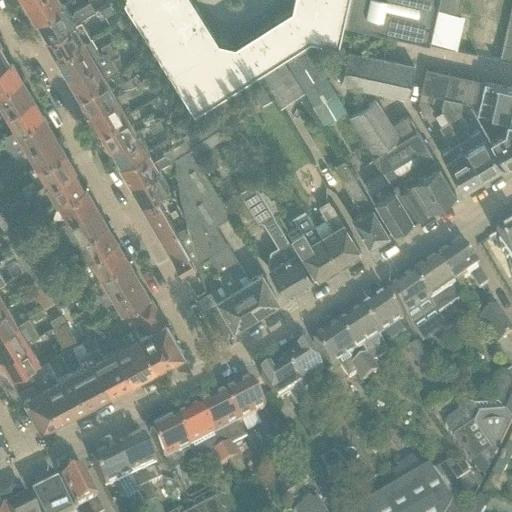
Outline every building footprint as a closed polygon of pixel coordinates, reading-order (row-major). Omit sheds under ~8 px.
[(29,0),(23,4),(34,22),(62,6),(58,0),(29,0)] [(122,0),(193,111),(307,37),(336,44),(346,0),(291,0),(290,7),(233,43),(216,39),(191,0),(122,0)] [(350,0),(344,25),(428,44),(437,0),(350,0)] [(461,0),(437,0),(428,44),(452,49),(460,15),(458,15),(461,0)] [(511,0),(499,60),(511,62),(511,0)] [(36,21),(46,38),(46,39),(78,20),(94,11),(89,1),(69,13),(64,4),(62,6),(34,22),(36,21)] [(111,2),(95,11),(100,19),(116,10),(111,2)] [(46,38),(44,39),(45,40),(55,57),(89,37),(78,20),(46,39),(46,38)] [(55,57),(65,75),(100,55),(90,37),(89,37),(55,57)] [(110,41),(100,47),(104,53),(105,52),(114,47),(110,41)] [(0,66),(10,61),(10,59),(8,60),(0,46),(0,66)] [(100,55),(65,75),(76,93),(104,77),(116,70),(110,59),(117,55),(114,47),(105,52),(104,53),(100,55)] [(307,48),(286,61),(324,124),(346,111),(307,48)] [(347,52),(342,72),(340,85),(405,99),(412,67),(347,52)] [(0,90),(21,79),(10,61),(0,66),(0,90)] [(273,67),(262,74),(281,105),(303,92),(286,64),(275,70),(273,67)] [(419,93),(442,98),(447,74),(424,69),(419,93)] [(152,74),(135,84),(139,90),(156,80),(152,74)] [(444,98),(454,101),(459,77),(447,74),(442,98),(444,98)] [(76,93),(87,112),(115,95),(104,77),(76,93)] [(121,83),(125,89),(135,83),(131,77),(121,83)] [(463,103),(466,103),(471,79),(459,77),(454,101),(463,103)] [(0,90),(0,107),(3,113),(31,97),(21,79),(0,90)] [(466,103),(478,106),(483,82),(471,79),(466,103)] [(259,80),(246,88),(257,107),(271,99),(259,80)] [(511,88),(483,82),(478,106),(476,117),(481,114),(511,120),(511,88)] [(135,83),(125,89),(129,96),(139,90),(135,84),(135,83)] [(87,112),(97,130),(126,113),(115,95),(87,112)] [(3,113),(14,131),(42,114),(31,97),(3,113)] [(444,98),(441,110),(448,123),(459,141),(481,178),(501,166),(490,149),(479,129),(468,135),(464,129),(467,127),(460,115),(463,103),(454,101),(444,98)] [(387,180),(393,189),(411,220),(455,194),(438,165),(407,115),(390,125),(374,100),(349,117),(387,180)] [(97,130),(108,148),(136,131),(126,113),(97,130)] [(142,119),(145,126),(156,120),(152,113),(142,119)] [(14,131),(2,138),(8,148),(9,151),(12,156),(24,149),(52,132),(42,114),(14,131)] [(211,114),(182,135),(189,146),(219,127),(211,114)] [(511,120),(481,114),(476,117),(504,164),(511,159),(511,120)] [(156,120),(145,126),(146,127),(148,126),(152,132),(162,126),(158,119),(156,120)] [(448,122),(439,128),(450,147),(440,153),(451,173),(462,190),(481,178),(448,123),(448,122)] [(110,148),(120,165),(148,149),(138,131),(137,132),(136,131),(108,148),(109,149),(110,148)] [(24,149),(35,167),(63,150),(52,132),(24,149)] [(183,140),(169,149),(174,158),(189,149),(183,140)] [(120,165),(118,166),(129,185),(157,168),(168,162),(173,159),(174,158),(169,149),(162,153),(163,155),(153,161),(151,156),(148,151),(146,149),(120,165)] [(174,158),(173,159),(179,196),(183,211),(185,219),(192,246),(196,264),(209,256),(218,275),(228,269),(255,314),(277,301),(261,274),(249,281),(227,244),(226,244),(215,226),(230,216),(189,149),(174,158)] [(35,167),(45,185),(73,168),(63,150),(35,167)] [(351,219),(357,229),(367,246),(388,234),(361,188),(344,161),(333,167),(360,213),(351,219)] [(44,186),(55,204),(84,187),(84,186),(82,187),(72,171),(74,170),(73,168),(45,185),(46,185),(44,186)] [(141,204),(142,206),(157,198),(156,195),(169,187),(157,168),(129,185),(141,204)] [(387,180),(368,192),(373,201),(381,215),(392,232),(411,220),(393,189),(387,180)] [(32,184),(24,189),(27,196),(36,191),(32,184)] [(254,184),(239,192),(257,223),(264,224),(278,247),(271,251),(268,269),(284,296),(311,280),(302,265),(301,263),(295,253),(273,216),(272,214),(259,193),(259,192),(254,184)] [(57,205),(67,221),(95,205),(84,187),(55,204),(55,206),(57,205)] [(262,190),(259,192),(259,193),(272,214),(279,210),(272,198),(270,200),(266,194),(265,195),(262,190)] [(157,198),(142,206),(143,207),(159,236),(174,227),(174,226),(185,219),(168,191),(157,198)] [(18,201),(8,207),(12,214),(23,208),(18,201)] [(330,228),(319,235),(337,265),(359,251),(331,204),(319,211),(330,228)] [(66,246),(77,239),(105,223),(95,205),(67,221),(57,227),(55,228),(66,246)] [(297,224),(286,230),(305,261),(307,265),(315,278),(337,265),(319,235),(304,211),(293,217),(297,224)] [(0,213),(0,227),(3,231),(9,227),(1,213),(0,213)] [(174,227),(159,236),(180,272),(193,264),(185,251),(192,246),(185,219),(174,226),(174,227)] [(53,221),(44,226),(48,232),(55,228),(57,227),(53,221)] [(77,239),(88,257),(116,241),(105,223),(77,239)] [(511,224),(495,235),(494,236),(501,247),(501,248),(502,253),(504,252),(505,254),(506,259),(508,259),(509,261),(508,262),(510,273),(511,272),(511,224)] [(11,230),(2,235),(13,254),(22,248),(11,230)] [(86,283),(89,281),(127,259),(116,241),(88,257),(75,265),(86,283)] [(459,245),(435,260),(438,265),(453,287),(469,276),(478,290),(487,284),(484,280),(474,265),(466,253),(460,244),(459,245)] [(22,248),(13,254),(23,272),(33,266),(22,248)] [(95,292),(99,299),(137,277),(127,259),(89,281),(95,292)] [(435,260),(411,277),(429,303),(437,315),(461,299),(453,287),(435,260)] [(33,266),(23,272),(28,279),(37,274),(33,266)] [(228,269),(218,275),(228,293),(202,309),(218,336),(232,328),(255,314),(228,269)] [(137,277),(99,299),(103,306),(113,300),(120,313),(148,296),(137,277)] [(411,277),(386,293),(398,310),(404,320),(410,328),(411,327),(423,344),(446,329),(446,328),(437,315),(429,303),(411,277)] [(43,284),(33,290),(43,308),(54,302),(43,284)] [(95,292),(85,298),(89,306),(99,299),(95,292)] [(383,295),(359,312),(376,336),(377,338),(378,338),(384,348),(389,345),(405,334),(398,324),(401,322),(394,312),(383,295)] [(473,295),(465,301),(474,315),(483,309),(473,295)] [(99,299),(89,306),(93,312),(103,306),(99,299)] [(133,310),(126,315),(127,318),(138,337),(141,335),(158,368),(182,354),(150,300),(135,309),(133,310)] [(0,309),(0,333),(17,324),(7,306),(0,309)] [(511,331),(496,308),(479,320),(511,369),(511,331)] [(0,333),(0,357),(28,341),(65,320),(60,312),(23,334),(17,324),(0,333)] [(359,312),(336,327),(354,353),(353,354),(354,354),(369,377),(378,371),(373,363),(387,353),(384,348),(378,338),(377,338),(376,336),(359,312)] [(128,342),(116,348),(133,380),(155,369),(158,368),(141,335),(138,337),(127,318),(118,323),(128,342)] [(65,321),(51,329),(62,347),(75,339),(65,321)] [(336,327),(312,344),(323,360),(330,370),(339,365),(348,379),(354,375),(360,383),(369,377),(354,354),(353,354),(354,353),(336,327)] [(109,393),(133,380),(116,348),(105,355),(94,335),(82,342),(92,362),(109,393)] [(28,341),(0,357),(0,359),(11,377),(39,361),(28,341)] [(82,367),(69,374),(86,406),(109,393),(95,366),(92,362),(82,342),(71,347),(82,367)] [(418,343),(407,351),(419,369),(430,361),(418,343)] [(306,347),(283,362),(314,411),(323,406),(308,383),(314,380),(323,374),(317,364),(306,347)] [(441,354),(430,361),(437,371),(447,364),(441,354)] [(57,381),(56,379),(47,361),(36,367),(63,417),(86,406),(69,374),(57,381)] [(283,362),(260,376),(271,393),(277,403),(285,398),(290,396),(304,418),(314,411),(283,362)] [(63,417),(36,367),(12,381),(41,429),(63,417)] [(485,386),(504,413),(511,423),(511,420),(511,379),(507,372),(485,386)] [(249,382),(223,395),(238,424),(264,411),(249,382)] [(223,395),(199,408),(222,453),(232,447),(247,440),(238,424),(223,395)] [(459,406),(464,412),(472,425),(495,457),(511,423),(504,413),(480,415),(473,404),(459,406)] [(323,406),(314,411),(327,432),(336,426),(323,406)] [(199,408),(174,421),(197,464),(198,466),(212,458),(222,453),(199,408)] [(197,464),(174,421),(149,434),(169,472),(181,466),(183,470),(197,464)] [(472,425),(454,437),(484,478),(495,457),(472,425)] [(265,433),(277,454),(287,448),(274,427),(265,433)] [(141,438),(116,450),(138,494),(144,507),(155,501),(148,488),(162,481),(149,456),(141,438)] [(511,445),(508,443),(499,460),(508,465),(511,458),(511,445)] [(232,447),(222,453),(228,463),(238,457),(232,447)] [(138,494),(116,450),(90,463),(111,506),(115,511),(130,511),(125,502),(138,494)] [(222,453),(212,458),(217,468),(228,463),(222,453)] [(508,465),(499,460),(490,477),(500,482),(508,465)] [(464,465),(450,474),(456,484),(470,474),(464,465)] [(444,466),(431,474),(452,505),(464,497),(456,484),(450,474),(444,466)] [(456,511),(452,505),(431,474),(428,469),(354,511),(456,511)] [(297,470),(277,482),(285,496),(305,484),(297,470)] [(101,511),(81,472),(60,483),(74,511),(101,511)] [(349,474),(334,483),(341,495),(356,486),(349,474)] [(31,498),(38,511),(70,511),(56,485),(31,498)] [(326,486),(317,491),(324,502),(332,497),(326,486)] [(479,497),(471,511),(482,511),(488,502),(479,497)] [(294,511),(324,511),(318,500),(317,500),(313,502),(309,498),(294,511)] [(32,511),(27,500),(5,511),(32,511)] [(220,511),(214,500),(192,511),(220,511)] [(160,511),(155,501),(144,507),(147,511),(160,511)]
